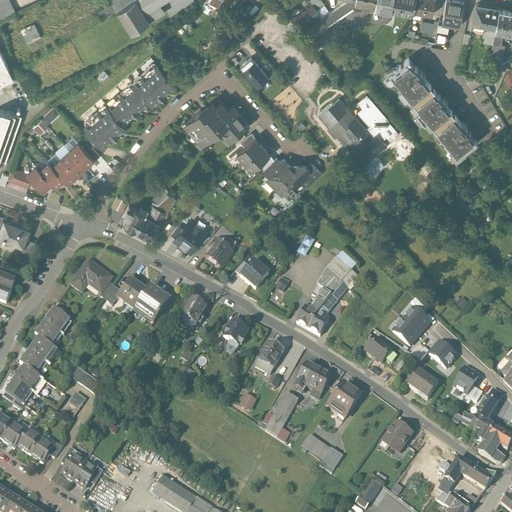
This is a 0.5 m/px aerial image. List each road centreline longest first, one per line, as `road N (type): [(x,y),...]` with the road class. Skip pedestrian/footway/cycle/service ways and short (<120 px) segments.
road 1 (residential): [(506,475),(246,304),(84,227)]
road 2 (residential): [(216,68),(151,133),(84,227)]
road 3 (residential): [(84,227),(0,366)]
